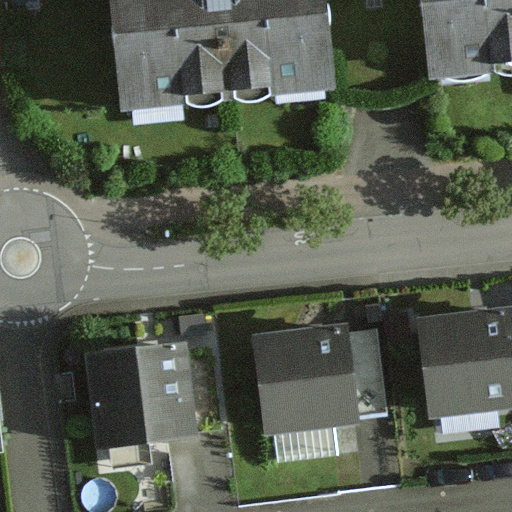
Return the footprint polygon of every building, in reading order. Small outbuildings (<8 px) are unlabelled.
[(327,0),(117,0),(129,135),(338,117),(327,0)] [(511,0),(439,0),(449,99),(511,92),(511,0)] [(511,315),(426,327),(439,424),(511,414),(511,315)] [(357,329),(263,341),(275,438),(369,426),(357,329)] [(194,350),(100,362),(112,459),(206,447),(194,350)]
